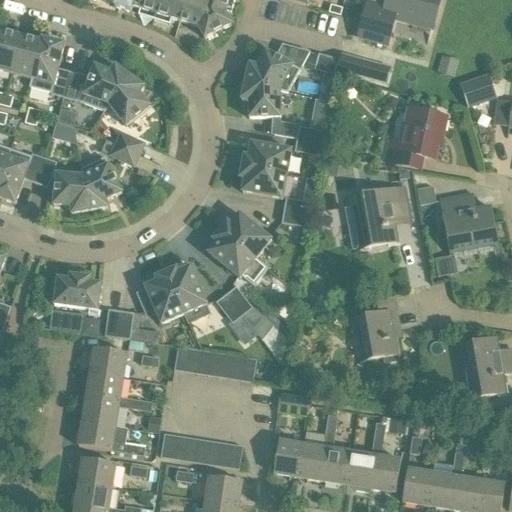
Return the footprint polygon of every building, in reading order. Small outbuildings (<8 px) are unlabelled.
[(98,0),(115,5),(114,9),(131,13),(132,10),(198,29),(205,40),(231,26),(225,14),(229,0),(98,0)] [(280,0),(309,8),(310,0),(280,0)] [(432,28),(440,0),(388,0),(386,8),(368,3),(358,40),(387,48),(394,21),(405,24),(406,21),(432,28)] [(331,6),(329,14),(340,17),(342,9),(331,6)] [(0,72),(11,75),(20,38),(0,33),(0,72)] [(11,75),(32,81),(42,40),(41,40),(40,43),(20,38),(11,75)] [(64,46),(42,40),(32,81),(30,89),(51,94),(50,96),(63,99),(70,74),(57,71),(64,46)] [(276,58),(265,53),(257,68),(249,66),(245,84),(288,94),(310,54),(283,46),(276,58)] [(334,77),(338,61),(319,56),(316,66),(325,68),(324,74),(334,77)] [(370,79),(374,65),(342,56),(338,72),(385,85),(385,83),(370,79)] [(441,58),(437,73),(454,77),(458,62),(441,58)] [(82,77),(75,102),(80,104),(104,114),(130,78),(115,67),(110,74),(94,68),(90,79),(82,77)] [(82,77),(70,74),(63,99),(75,102),(82,77)] [(144,89),(130,78),(104,114),(105,114),(109,108),(126,128),(150,109),(139,95),(144,89)] [(497,100),(490,78),(462,87),(469,109),(497,100)] [(287,94),(288,94),(245,84),(241,101),(249,103),(249,120),(280,120),(280,93),(287,95),(287,94)] [(5,96),(2,107),(11,109),(13,98),(5,96)] [(327,122),(330,103),(315,101),(312,120),(327,122)] [(27,118),(38,121),(40,112),(29,109),(27,118)] [(441,134),(445,119),(409,110),(401,145),(389,142),(384,163),(418,171),(420,158),(431,161),(437,133),(441,134)] [(38,121),(27,118),(25,125),(36,128),(38,121)] [(299,129),(297,141),(323,146),(325,134),(299,129)] [(121,135),(116,147),(139,157),(144,146),(121,135)] [(297,141),(295,153),(321,158),(323,146),(297,141)] [(244,157),(242,169),(287,177),(292,152),(251,145),(248,158),(244,157)] [(0,180),(10,151),(0,147),(0,180)] [(134,169),(139,157),(116,147),(111,158),(134,169)] [(35,186),(44,161),(32,157),(31,159),(10,151),(0,180),(0,200),(15,206),(24,182),(35,186)] [(105,159),(81,170),(81,171),(82,178),(83,178),(90,213),(107,210),(106,202),(122,195),(105,159)] [(339,162),(324,159),(321,175),(336,178),(339,162)] [(44,161),(35,186),(47,190),(56,165),(44,161)] [(287,177),(242,169),(240,180),(244,181),(242,194),(283,202),(287,177)] [(72,217),(90,213),(83,178),(82,178),(56,176),(53,207),(70,209),(72,217)] [(405,191),(344,201),(346,210),(353,209),(360,252),(399,246),(395,222),(410,219),(405,191)] [(496,246),(497,251),(498,251),(490,209),(475,212),(472,196),(441,202),(451,259),(452,259),(451,254),(496,246)] [(284,213),(310,218),(312,206),(286,201),(284,213)] [(308,230),(310,218),(284,213),(282,225),(308,230)] [(256,261),(271,242),(239,216),(231,226),(227,223),(220,232),(256,261)] [(216,244),(208,255),(240,281),(242,278),(253,288),(268,270),(256,261),(220,232),(213,241),(216,244)] [(166,274),(184,317),(188,326),(211,316),(207,307),(191,269),(178,274),(176,270),(166,274)] [(146,292),(137,297),(147,320),(156,316),(161,327),(184,317),(166,274),(155,279),(157,283),(145,289),(146,292)] [(55,303),(54,307),(98,313),(101,287),(89,285),(90,280),(70,278),(69,282),(57,281),(57,284),(52,283),(50,303),(55,303)] [(236,290),(226,297),(242,318),(243,317),(256,334),(262,342),(274,328),(252,311),(236,290)] [(226,297),(216,305),(232,324),(228,327),(245,348),(258,338),(242,318),(226,297)] [(400,362),(397,347),(395,347),(392,329),(398,328),(394,302),(364,306),(366,318),(355,320),(362,363),(367,362),(367,363),(383,360),(384,365),(400,362)] [(0,305),(0,333),(1,334),(10,309),(0,305)] [(108,313),(105,339),(117,340),(121,314),(108,313)] [(117,340),(130,342),(133,316),(121,314),(117,340)] [(496,342),(454,350),(456,364),(464,362),(466,375),(471,374),(476,401),(497,397),(497,398),(507,396),(505,385),(504,386),(502,377),(511,375),(511,351),(498,354),(496,342)] [(186,374),(190,351),(178,349),(174,372),(186,374)] [(93,351),(89,376),(122,381),(126,357),(93,351)] [(186,374),(197,376),(201,353),(190,351),(186,374)] [(197,376),(208,378),(212,355),(201,353),(197,376)] [(208,378),(219,379),(223,356),(212,355),(208,378)] [(219,379),(230,381),(234,358),(223,356),(219,379)] [(141,367),(158,370),(159,360),(142,358),(141,367)] [(230,381),(241,383),(245,360),(234,358),(230,381)] [(252,385),(256,362),(245,360),(241,383),(252,385)] [(89,376),(85,400),(152,410),(152,405),(119,400),(122,381),(89,376)] [(280,403),(278,414),(283,415),(293,416),(294,416),(296,406),(297,401),(297,396),(281,394),(280,398),(280,403)] [(81,424),(115,429),(118,410),(151,414),(152,410),(85,400),(81,424)] [(298,481),(322,485),(333,412),(323,410),(322,420),(327,421),(323,450),(303,447),(298,481)] [(322,485),(346,488),(351,455),(333,452),(339,413),(333,412),(322,485)] [(115,429),(81,424),(77,448),(111,454),(115,429)] [(351,455),(346,488),(354,490),(353,492),(369,495),(369,492),(370,492),(380,426),(376,425),(371,458),(351,455)] [(395,496),(400,462),(381,459),(386,427),(380,426),(370,492),(395,496)] [(160,459),(172,461),(176,438),(164,436),(160,459)] [(172,461),(183,463),(187,440),(176,438),(172,461)] [(419,457),(422,440),(412,439),(410,456),(419,457)] [(183,463),(194,465),(198,442),(187,440),(183,463)] [(194,465),(205,466),(209,443),(198,442),(194,465)] [(205,466),(216,468),(220,445),(209,443),(205,466)] [(273,477),(298,481),(303,447),(278,443),(273,477)] [(216,468),(227,470),(231,447),(220,445),(216,468)] [(144,458),(145,449),(128,446),(127,456),(144,458)] [(427,509),(447,511),(450,511),(461,446),(457,446),(452,478),(432,475),(427,509)] [(450,511),(475,511),(480,483),(461,480),(466,447),(461,446),(450,511)] [(243,449),(231,447),(227,470),(239,472),(243,449)] [(508,471),(510,454),(501,453),(498,470),(508,471)] [(111,492),(115,467),(82,462),(78,486),(111,492)] [(131,468),(130,478),(146,480),(147,471),(131,468)] [(427,509),(432,475),(407,471),(402,505),(427,509)] [(192,485),(193,476),(177,473),(176,482),(192,485)] [(208,480),(204,504),(237,510),(241,485),(208,480)] [(500,511),(505,487),(480,483),(475,511),(500,511)] [(83,511),(107,511),(108,510),(111,492),(78,486),(74,510),(83,511)]
